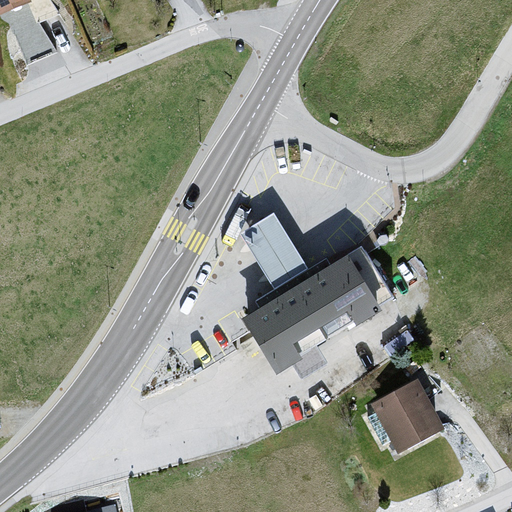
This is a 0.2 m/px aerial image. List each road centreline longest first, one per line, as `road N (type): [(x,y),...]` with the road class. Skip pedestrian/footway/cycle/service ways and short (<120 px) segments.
road 1 (unclassified): [(260,102),(387,167),(420,169),(459,135),(511,48)]
road 2 (residential): [(295,40),(260,25),(208,30),(0,116)]
road 3 (secondary): [(0,484),(100,380),(145,305)]
road 4 (secondary): [(145,305),(198,239),(244,130)]
road 5 (secondary): [(244,130),(175,228),(145,305)]
